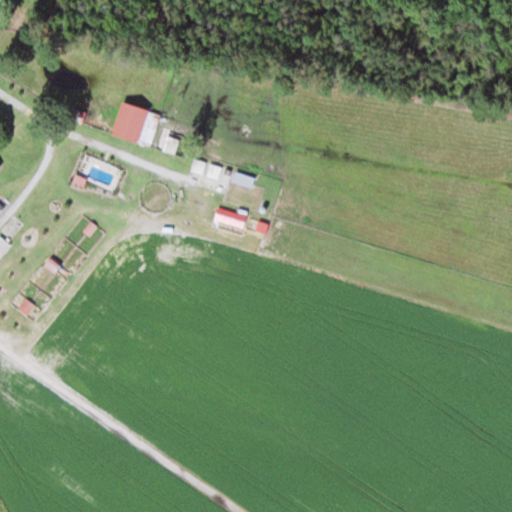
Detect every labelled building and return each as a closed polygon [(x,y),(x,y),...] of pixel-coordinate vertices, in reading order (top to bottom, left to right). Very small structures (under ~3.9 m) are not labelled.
[(151,145),(162,112),(122,100),(112,133),(151,145)] [(181,131),(163,125),(153,159),(172,164),(181,131)] [(192,170),(204,173),(207,161),(195,158),(192,170)] [(220,177),(222,166),(210,163),(207,175),(220,177)] [(256,176),(236,170),(233,180),(253,186),(256,176)] [(0,236),(0,256),(11,244),(1,236),(0,236)]
